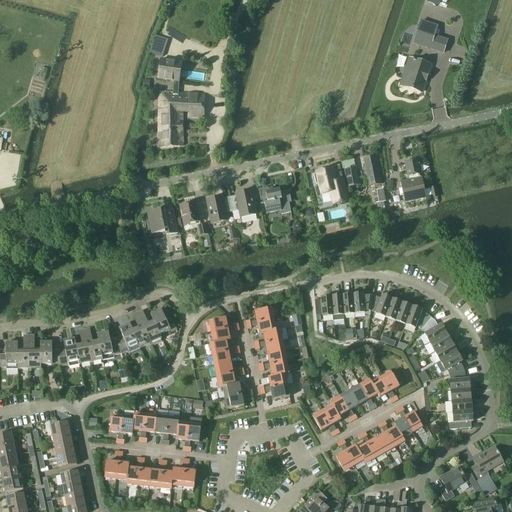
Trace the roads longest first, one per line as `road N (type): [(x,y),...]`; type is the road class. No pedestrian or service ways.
road 1 (unclassified): [(0,217),(511,111)]
road 2 (residential): [(418,485),(424,467),(482,432),(490,414),(485,367),(450,310),(414,286),(369,275),(218,302),(189,321)]
road 3 (residential): [(0,327),(83,318),(157,292),(171,296),(189,321)]
road 4 (residential): [(189,321),(180,353),(158,381),(76,403)]
road 5 (residential): [(302,459),(410,397)]
